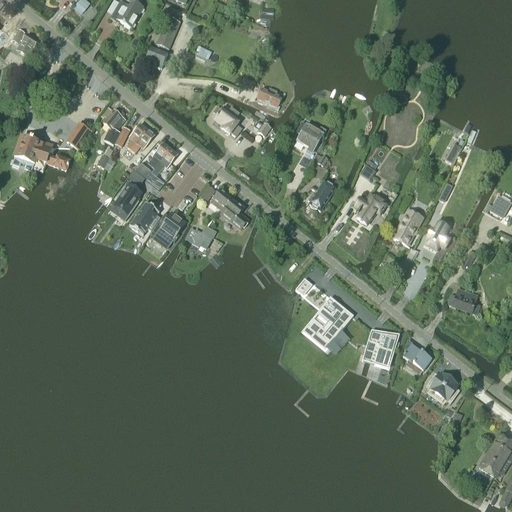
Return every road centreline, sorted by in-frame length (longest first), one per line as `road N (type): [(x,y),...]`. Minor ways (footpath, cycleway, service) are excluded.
road 1 (tertiary): [(511,405),(204,160)]
road 2 (tertiary): [(204,160),(10,0)]
